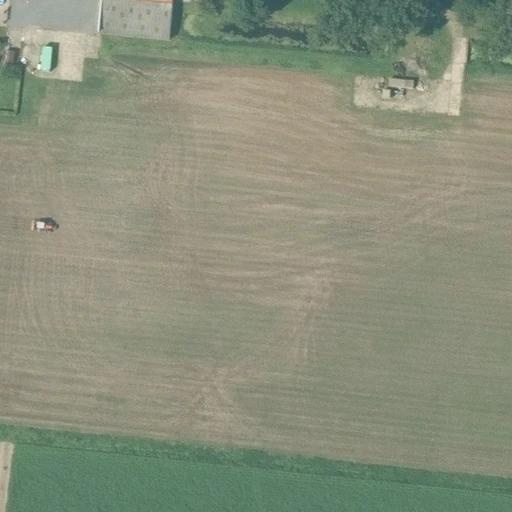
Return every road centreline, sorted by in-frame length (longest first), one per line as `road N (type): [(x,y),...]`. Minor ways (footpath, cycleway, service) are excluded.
road 1 (track): [(0,436),(511,491)]
road 2 (track): [(420,0),(456,29),(450,119)]
